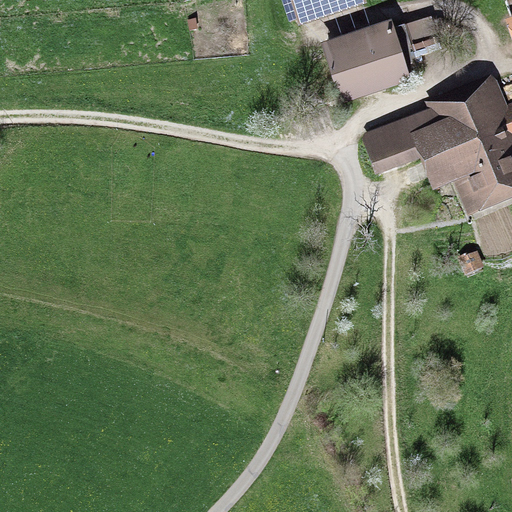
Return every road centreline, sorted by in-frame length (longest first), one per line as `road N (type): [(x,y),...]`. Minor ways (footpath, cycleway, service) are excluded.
road 1 (track): [(349,154),(103,116),(0,116)]
road 2 (track): [(352,190),(379,210),(389,234),(390,410),(402,511)]
road 3 (track): [(491,68),(480,29),(448,9),(396,12),(322,34)]
